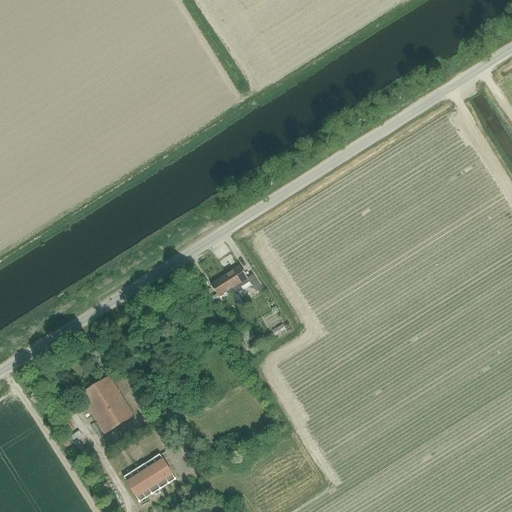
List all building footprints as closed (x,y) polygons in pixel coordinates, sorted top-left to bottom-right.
[(226,245),(213,251),(217,258),(229,252),(226,245)] [(226,276),(233,287),(237,294),(242,290),(241,288),(250,282),(256,292),(262,289),(253,275),(248,278),(241,267),(226,276)] [(218,297),(233,287),(226,276),(211,285),(218,297)] [(230,328),(235,324),(231,316),(224,320),(230,328)] [(275,338),(286,333),(282,324),(271,328),(275,338)] [(104,435),(134,417),(109,377),(80,396),(104,435)] [(160,455),(123,478),(139,504),(175,481),(160,455)]
